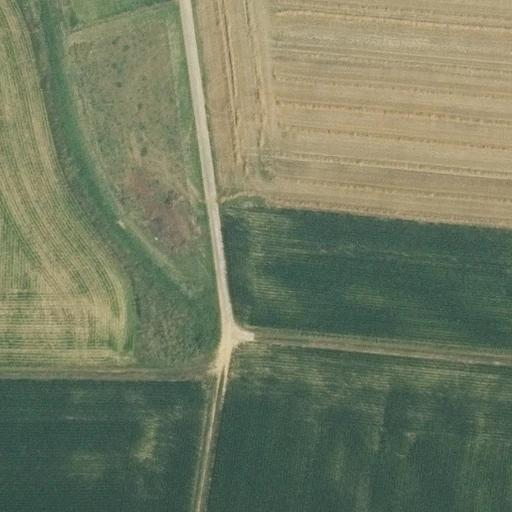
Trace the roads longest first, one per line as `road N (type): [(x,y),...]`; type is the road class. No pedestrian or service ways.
road 1 (track): [(227,324),(164,262),(90,166),(47,0)]
road 2 (track): [(0,372),(195,370),(223,362),(201,511)]
road 3 (track): [(223,362),(222,256),(189,0)]
road 4 (track): [(227,331),(511,359)]
